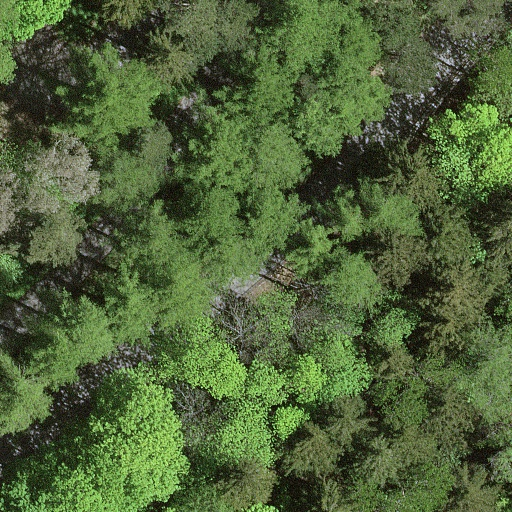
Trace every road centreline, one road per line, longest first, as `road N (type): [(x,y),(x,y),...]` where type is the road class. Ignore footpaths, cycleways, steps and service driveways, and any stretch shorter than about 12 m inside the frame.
road 1 (tertiary): [(8,449),(250,252),(488,0)]
road 2 (unclassified): [(295,0),(123,222),(0,332)]
road 3 (unclassified): [(39,0),(9,56),(27,95),(61,95),(121,48),(164,0)]
